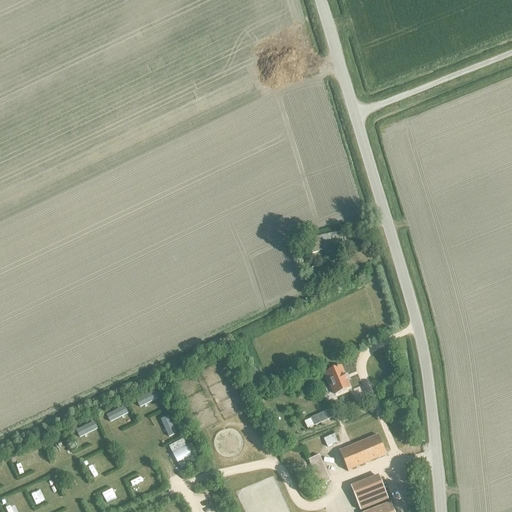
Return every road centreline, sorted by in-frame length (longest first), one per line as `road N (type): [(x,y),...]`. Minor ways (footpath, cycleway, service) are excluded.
road 1 (unclassified): [(440,511),(421,344),(354,113)]
road 2 (track): [(195,511),(183,487),(269,464),(305,506),(318,505),(335,485)]
road 3 (track): [(416,325),(360,360),(400,463)]
road 4 (unclassified): [(354,113),(511,51)]
road 5 (track): [(269,464),(250,431),(225,424),(198,373)]
